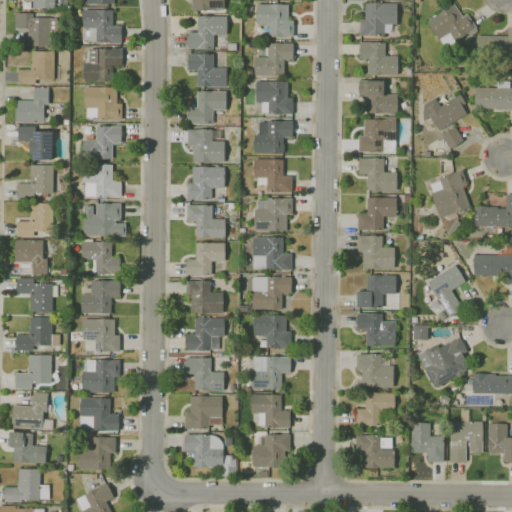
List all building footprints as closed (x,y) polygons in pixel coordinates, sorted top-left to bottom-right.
[(55,0),(55,9),(33,9),(33,0),(55,0)] [(192,10),(192,0),(224,0),(225,9),(192,10)] [(385,36),(369,36),(360,36),(361,19),(365,19),(365,3),(376,3),(376,1),(382,1),(382,3),(398,4),(398,24),(385,24),(385,36)] [(446,48),(440,39),(438,40),(426,23),(455,4),(463,17),(467,14),(477,28),(446,48)] [(294,37),(269,37),(269,26),(257,26),(257,5),(289,5),(289,21),(295,21),(294,37)] [(122,43),(111,43),(111,42),(97,42),(97,41),(90,41),(90,28),(83,28),(83,9),(99,10),(113,10),(113,27),(114,27),(114,26),(119,26),(120,26),(120,24),(123,24),(122,43)] [(61,25),(57,31),(51,31),(51,46),(29,47),(29,28),(17,28),(17,13),(33,13),(33,18),(51,17),(51,19),(57,18),(61,25)] [(190,49),(190,32),(198,32),(198,17),(213,17),(213,16),(227,16),(228,35),(215,35),(215,48),(190,49)] [(511,66),(508,66),(508,57),(477,56),(477,35),(508,36),(509,26),(511,26),(511,66)] [(398,75),(369,75),(369,73),(368,73),(368,66),(369,66),(369,59),(360,59),(361,42),(386,43),(386,57),(399,57),(398,75)] [(285,76),(256,76),(256,57),(262,57),(262,45),(269,45),(269,43),(294,43),(294,62),(292,62),(292,60),(291,60),(291,62),(286,62),(286,60),(285,60),(285,76)] [(114,82),(83,81),(83,62),(86,62),(86,49),(90,49),(112,49),(112,48),(123,48),(123,65),(114,65),(114,82)] [(37,85),(19,84),(19,69),(32,70),(32,63),(33,63),(33,51),(55,52),(55,80),(53,80),(37,80),(37,85)] [(228,87),(198,86),(198,70),(189,70),(189,53),(199,53),(199,54),(214,54),(214,68),(228,68),(228,87)] [(398,114),(369,113),(369,110),(368,110),(368,105),(369,105),(369,98),(363,98),(363,97),(360,97),(360,80),(371,80),(371,81),(385,82),(385,95),(398,95),(398,114)] [(294,114),(269,114),(269,113),(262,113),(262,102),(256,102),(257,81),(289,82),(289,98),(294,98),(294,114)] [(511,108),(476,108),(476,88),(497,88),(497,81),(510,81),(510,88),(511,88),(511,108)] [(122,120),(98,120),(98,108),(86,108),(86,87),(100,87),(117,87),(117,104),(122,104),(122,120)] [(45,123),(16,122),(16,100),(34,100),(34,88),(49,88),(49,104),(45,104),(45,114),(46,114),(46,117),(48,120),(51,120),(51,122),(45,122),(45,123)] [(214,124),(189,124),(189,104),(190,104),(190,108),(192,108),(192,106),(196,106),(196,108),(198,108),(198,92),(227,92),(227,110),(214,110),(214,124)] [(451,150),(442,136),(444,135),(441,130),(440,131),(431,117),(424,121),(424,105),(436,98),(441,106),(461,94),(467,103),(461,107),(466,114),(453,123),(465,141),(451,150)] [(396,153),(383,153),(383,152),(359,152),(359,135),(365,136),(365,120),(386,120),(386,117),(397,117),(396,153)] [(284,154),(254,154),(255,135),(259,135),(259,122),(268,122),(268,121),(293,121),(293,140),(292,140),(292,137),(290,137),(290,139),(285,139),(285,137),(284,137),(284,145),(285,145),(285,152),(284,152),(284,154)] [(37,131),(54,131),(54,160),(33,160),(34,153),(33,153),(33,141),(18,141),(18,126),(37,126),(37,131)] [(113,159),(83,159),(84,140),(96,140),(96,127),(111,127),(111,126),(123,126),(123,143),(113,143),(113,159)] [(204,163),(194,162),(194,145),(189,145),(188,129),(197,129),(213,129),(213,130),(221,130),(222,139),(213,139),(213,141),(225,141),(225,162),(212,162),(204,163)] [(383,192),(371,192),(371,191),(368,191),(368,174),(359,174),(359,158),(384,158),(384,173),(397,173),(397,191),(383,191),(383,192)] [(293,192),(267,192),(267,185),(258,185),(258,178),(254,178),(254,159),(284,160),(284,176),(293,176),(293,192)] [(35,199),(18,199),(18,183),(32,183),(32,165),(54,165),(54,194),(35,194),(35,199)] [(122,198),(97,197),(97,196),(85,196),(86,183),(83,183),(84,165),(113,165),(112,180),(122,181),(122,198)] [(213,199),(187,199),(188,183),(193,183),(193,167),(225,167),(225,188),(213,188),(213,199)] [(441,218),(432,193),(434,193),(431,184),(440,180),(439,178),(463,170),(468,185),(464,187),(471,208),(441,218)] [(506,239),(495,239),(495,226),(475,226),(475,206),(489,206),(489,207),(498,207),(498,209),(507,209),(507,194),(511,194),(511,227),(506,227),(506,239)] [(384,229),(359,230),(358,214),(368,214),(368,198),(396,198),(396,204),(406,204),(406,216),(396,216),(384,216),(384,229)] [(287,231),(255,231),(255,210),(257,210),(257,200),(268,200),(268,199),(293,199),(293,215),(287,215),(287,231)] [(34,235),(18,236),(17,221),(31,221),(30,216),(31,216),(30,203),(53,203),(54,231),(34,232),(34,235)] [(126,236),(84,236),(84,206),(94,206),(94,214),(97,214),(97,204),(121,204),(121,220),(116,220),(116,224),(126,224),(126,236)] [(226,238),(197,238),(197,235),(196,235),(196,229),(197,229),(197,221),(187,221),(188,204),(198,205),(213,205),(213,219),(226,219),(226,238)] [(452,235),(448,232),(456,219),(461,222),(452,235)] [(395,268),(363,268),(363,252),(358,252),(358,236),(383,236),(383,247),(395,247),(395,268)] [(281,270),(266,270),(266,269),(253,269),(254,237),(283,238),(283,253),(292,254),(292,270),(281,270)] [(121,274),(89,274),(89,261),(83,261),(83,242),(85,242),(85,239),(93,239),(93,242),(112,242),(112,257),(113,257),(113,256),(116,256),(116,255),(121,255),(121,274)] [(48,275),(33,275),(33,262),(16,262),(16,241),(44,241),(44,259),(48,259),(48,266),(50,266),(50,272),(48,272),(48,275)] [(204,276),(196,275),(187,275),(187,259),(197,259),(197,243),(225,243),(226,261),(212,261),(213,275),(204,276)] [(511,284),(506,284),(506,276),(487,276),(487,275),(475,275),(475,255),(499,255),(499,252),(504,252),(504,247),(511,247),(511,284)] [(450,317),(428,282),(455,265),(466,282),(452,290),(463,309),(450,317)] [(383,308),(358,308),(358,292),(367,292),(367,275),(386,276),(386,273),(390,273),(390,275),(397,275),(396,294),(383,294),(383,308)] [(253,309),(253,291),(249,291),(249,278),(253,278),(253,277),(292,277),(292,295),(283,295),(283,309),(253,309)] [(53,312),(30,312),(30,293),(17,293),(17,278),(35,278),(35,283),(53,283),(53,312)] [(112,313),(83,313),(83,294),(92,294),(92,281),(121,281),(121,297),(117,297),(117,298),(113,298),(113,297),(111,297),(112,313)] [(203,314),(195,313),(192,313),(192,297),(187,297),(187,281),(195,281),(211,281),(211,292),(224,292),(224,313),(211,313),(203,314)] [(396,346),(367,346),(367,329),(358,329),(358,314),(383,314),(383,321),(396,321),(396,346)] [(282,348),(266,348),(267,336),(255,336),(255,315),(286,315),(286,332),(292,332),(291,347),(282,347),(282,348)] [(34,350),(16,350),(16,336),(30,335),(30,329),(31,329),(31,317),(53,317),(53,335),(60,335),(60,346),(34,346),(34,350)] [(212,351),(186,351),(186,331),(188,331),(188,334),(189,334),(190,333),(195,333),(195,334),(196,334),(196,318),(225,318),(225,337),(219,337),(219,350),(212,349),(212,351)] [(120,352),(96,352),(96,339),(84,339),(84,319),(115,319),(115,336),(120,336),(120,352)] [(428,340),(414,340),(414,325),(428,326),(428,340)] [(435,388),(424,368),(425,367),(418,355),(438,344),(440,348),(452,342),(461,337),(469,351),(463,355),(466,361),(462,363),(466,370),(463,372),(464,374),(458,377),(458,376),(435,388)] [(33,383),(33,389),(16,389),(16,373),(28,373),(28,367),(29,367),(29,355),(52,355),(52,384),(33,383)] [(61,364),(57,359),(61,355),(66,360),(61,364)] [(394,388),(362,388),(363,371),(357,371),(357,355),(382,355),(382,366),(394,366),(394,388)] [(282,390),(253,390),(253,372),(253,356),(291,357),(291,373),(282,373),(282,390)] [(224,390),(195,390),(195,374),(186,374),(186,357),(196,357),(196,358),(212,358),(212,372),(224,372),(224,390)] [(115,392),(83,392),(83,371),(87,371),(87,360),(118,360),(120,360),(120,377),(115,377),(115,392)] [(511,393),(473,393),(473,385),(468,385),(468,379),(473,379),(473,374),(487,374),(496,374),(496,376),(511,376),(511,393)] [(43,429),(13,427),(14,405),(33,406),(34,392),(48,393),(47,412),(44,412),(43,429)] [(382,425),(356,425),(356,409),(366,409),(366,392),(395,392),(395,411),(382,411),(382,425)] [(291,427),(266,427),(266,425),(258,425),(258,413),(253,413),(252,394),(267,394),(267,396),(282,395),(282,405),(283,405),(283,407),(282,407),(282,410),(288,410),(288,411),(289,411),(289,409),(291,409),(291,427)] [(448,406),(439,402),(443,395),(451,398),(448,406)] [(210,429),(185,428),(186,412),(190,412),(191,396),(209,397),(209,396),(223,396),(222,417),(223,417),(223,426),(210,425),(210,429)] [(118,434),(89,434),(89,427),(81,427),(81,415),(82,415),(82,399),(111,399),(111,413),(117,413),(117,415),(118,415),(118,412),(119,412),(119,431),(118,431),(118,434)] [(450,462),(450,447),(450,441),(451,441),(451,422),(461,422),(461,411),(469,410),(469,422),(483,422),(483,453),(473,453),(473,452),(470,452),(470,441),(466,441),(466,461),(450,462)] [(444,462),(428,462),(428,453),(412,452),(412,423),(430,423),(430,436),(445,436),(444,462)] [(511,462),(505,462),(505,453),(489,453),(489,423),(507,423),(507,438),(511,438),(511,462)] [(47,464),(13,463),(14,446),(10,446),(11,433),(14,433),(35,434),(34,437),(34,445),(41,445),(41,446),(48,446),(47,464)] [(224,447),(224,455),(236,456),(236,466),(237,466),(237,475),(229,474),(229,476),(222,476),(222,467),(210,467),(202,468),(194,467),(194,451),(185,451),(185,435),(210,435),(213,435),(215,436),(217,437),(219,438),(221,440),(223,443),(224,445),(224,447)] [(285,467),(253,467),(253,446),(258,446),(258,437),(266,437),(266,435),(290,435),(290,451),(286,451),(285,467)] [(394,468),(365,468),(366,451),(356,451),(356,436),(381,436),(381,450),(395,450),(394,468)] [(111,470),(78,469),(79,448),(88,448),(88,437),(116,438),(116,454),(111,454),(111,470)] [(22,503),(5,502),(5,487),(18,488),(18,482),(20,482),(20,468),(41,469),(41,485),(50,485),(50,499),(41,499),(41,500),(22,500),(22,503)] [(81,511),(83,511),(77,500),(107,483),(114,498),(107,502),(112,511),(81,511)]
